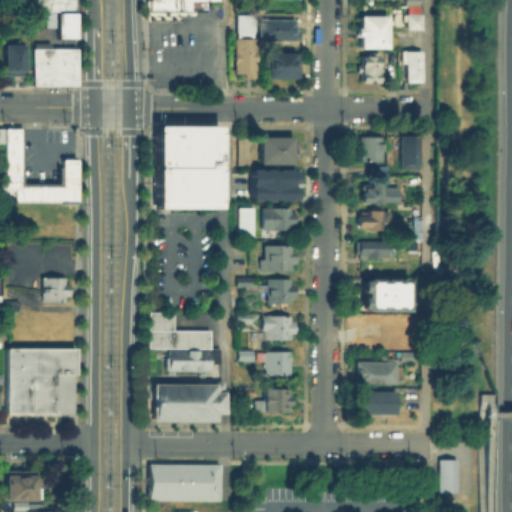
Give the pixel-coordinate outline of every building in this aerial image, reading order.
[(71,0),(71,34),(55,34),(55,23),(42,23),(42,8),(6,8),(6,0),(71,0)] [(146,0),(218,0),(218,1),(208,1),(208,9),(194,9),(194,14),(146,13),(146,0)] [(249,12),(249,28),(232,28),(232,12),(249,12)] [(420,28),(404,28),(404,12),(420,12),(420,28)] [(385,14),(385,47),(356,47),(357,14),(385,14)] [(262,15),(290,16),(290,15),(290,27),(294,27),(294,29),(294,32),(294,37),(267,37),(264,36),(256,36),(256,27),(256,25),(259,25),(258,16),(259,15),(262,15)] [(18,67),(18,72),(0,71),(0,41),(8,41),(8,37),(19,37),(18,67)] [(231,37),(251,37),(250,70),(231,70),(231,37)] [(32,39),(47,39),(47,45),(72,45),(72,80),(28,80),(28,45),(32,44),(32,39)] [(397,60),(398,49),(416,49),(416,78),(401,78),(401,60),(397,60)] [(373,50),(373,61),(376,61),(377,69),(373,69),(373,79),(355,79),(355,54),(363,54),(363,50),(373,50)] [(264,51),(290,51),(290,73),(264,73),(264,51)] [(17,180),(55,180),(55,157),(70,157),(70,198),(0,197),(0,125),(17,126),(17,180)] [(150,168),(150,127),(214,127),(214,169),(150,168)] [(245,134),(245,139),(245,149),(245,161),(232,161),(233,134),(234,134),(245,134)] [(396,134),(413,134),(413,165),(396,165),(396,134)] [(354,139),(354,135),(376,135),(376,157),(351,156),(351,139),(354,139)] [(254,136),(287,136),(287,163),(254,162),(254,136)] [(266,197),(266,196),(260,195),(260,197),(253,197),(253,167),(260,167),(260,169),(266,169),(266,168),(273,168),(273,169),(280,169),(280,168),(290,168),(290,169),(293,169),(298,169),(298,179),(293,179),(293,185),(298,185),(298,196),(290,196),(290,197),(280,197),(280,196),(273,196),(273,197),(266,197)] [(150,168),(214,169),(215,212),(149,211),(150,168)] [(392,182),(391,198),(356,198),(356,192),(355,182),(392,182)] [(234,205),(251,205),(251,234),(234,234),(234,205)] [(291,206),(291,212),(295,212),(296,222),(291,222),(291,227),(263,228),(262,207),(291,206)] [(359,208),(384,208),(384,224),(382,224),(382,226),(372,225),(362,226),(362,223),(354,222),(354,214),(354,213),(353,212),(353,208),(359,208)] [(351,248),(351,238),(382,239),(382,255),(353,255),(353,248),(351,248)] [(286,243),(286,249),(288,249),(288,258),(285,258),(285,260),(285,265),(260,265),(260,243),(286,243)] [(245,272),(246,284),(233,285),(233,280),(232,273),(245,272)] [(60,275),(60,281),(63,281),(63,290),(60,290),(60,297),(38,297),(38,275),(60,275)] [(284,276),(284,281),(288,281),(288,298),(263,298),(264,276),(284,276)] [(406,277),(405,310),(357,310),(358,277),(406,277)] [(143,347),(143,310),(168,310),(168,327),(204,327),(204,345),(215,345),(215,359),(206,359),(206,349),(203,349),(203,368),(163,368),(163,346),(153,346),(153,347),(143,347)] [(245,310),(245,319),(230,319),(230,311),(245,310)] [(385,312),(385,332),(371,332),(356,333),(356,315),(356,312),(385,312)] [(288,313),(288,330),(283,334),(258,334),(258,313),(288,313)] [(396,331),(410,332),(410,342),(396,342),(396,331)] [(0,409),(1,345),(70,346),(69,410),(0,409)] [(247,347),(247,357),(234,357),(233,347),(247,347)] [(395,348),(409,350),(409,358),(395,358),(395,348)] [(260,358),(252,358),(252,349),(285,349),(284,366),(287,366),(287,371),(260,371),(260,358)] [(356,358),(374,358),(392,358),(391,360),(391,363),(396,365),(397,371),(396,375),(396,377),(397,377),(397,379),(396,379),(396,380),(395,379),(380,379),(378,379),(377,379),(369,379),(365,379),(356,379),(356,377),(352,376),(352,370),(352,366),(353,357),(355,357),(356,358)] [(145,384),(218,385),(218,414),(209,414),(209,420),(145,420),(145,384)] [(248,386),(248,394),(235,393),(236,386),(248,386)] [(283,386),(284,388),(284,392),(286,392),(287,395),(287,400),(284,400),(284,408),(250,407),(250,397),(260,397),(260,386),(283,386)] [(389,388),(389,410),(355,410),(355,388),(389,388)] [(455,458),(436,458),(435,491),(454,492),(455,458)] [(145,463),(145,499),(216,499),(216,462),(145,463)] [(1,468),(29,468),(28,495),(27,495),(27,498),(20,498),(20,507),(7,507),(8,495),(1,495),(1,468)]
